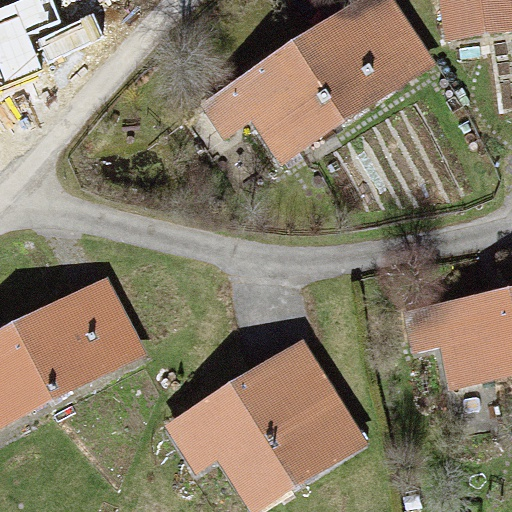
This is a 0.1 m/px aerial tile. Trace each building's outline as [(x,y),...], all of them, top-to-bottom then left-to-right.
[(386,0),(368,0),(205,102),(231,144),(262,125),(286,163),(432,72),(386,0)] [(511,9),(510,0),(438,0),(446,42),(511,29),(511,9)] [(111,291),(0,342),(0,432),(2,437),(148,370),(111,291)] [(511,299),(398,321),(405,354),(436,348),(443,382),(511,368),(511,299)] [(297,353),(173,427),(203,476),(231,458),(260,506),(354,450),(297,353)]
